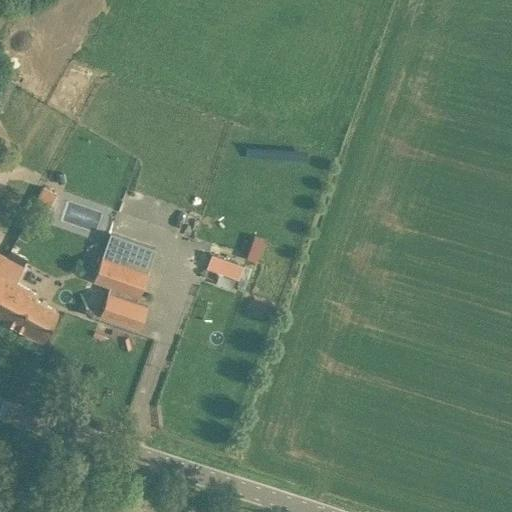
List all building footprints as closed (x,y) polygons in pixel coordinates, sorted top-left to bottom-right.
[(0,108),(2,109),(12,85),(0,79),(0,108)] [(65,168),(49,181),(56,190),(72,177),(65,168)] [(254,234),(246,257),(256,260),(264,238),(254,234)] [(0,318),(41,341),(51,323),(57,310),(34,297),(37,293),(16,282),(0,273),(0,264),(4,256),(0,253),(0,318)] [(206,267),(238,279),(243,265),(211,253),(206,267)] [(101,315),(139,328),(147,306),(133,301),(135,295),(138,296),(147,269),(103,254),(93,281),(111,287),(101,315)]
